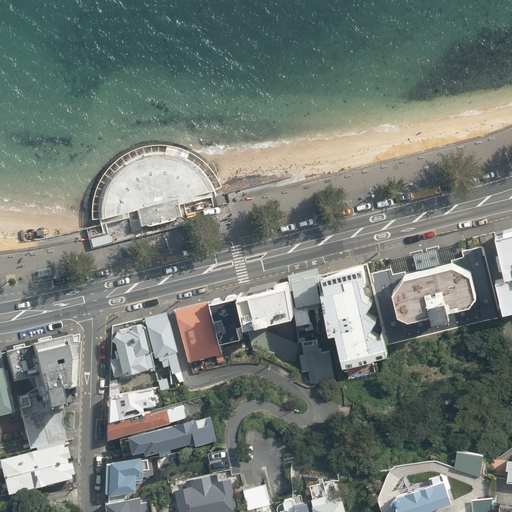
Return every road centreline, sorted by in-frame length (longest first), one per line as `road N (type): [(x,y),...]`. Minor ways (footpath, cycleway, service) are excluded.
road 1 (residential): [(164,282),(190,378),(263,370),(315,404),(304,420),(268,406),(242,411),(230,434),(235,467)]
road 2 (secondary): [(164,282),(511,196)]
road 3 (residential): [(91,299),(89,511)]
